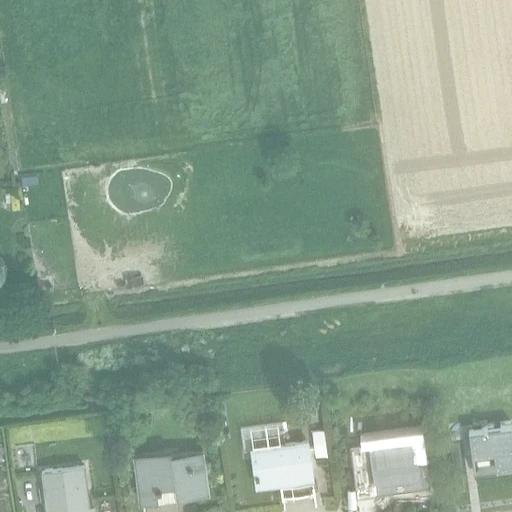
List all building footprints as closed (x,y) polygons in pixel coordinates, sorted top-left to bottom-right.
[(142,275),(124,278),(125,286),(143,284),(142,275)] [(511,423),(468,430),(473,467),(511,462),(511,423)] [(194,424),(185,428),(186,437),(193,437),(194,424)] [(311,430),(315,456),(325,455),(324,447),(325,446),(323,428),(311,430)] [(125,443),(140,441),(139,429),(124,431),(125,443)] [(353,470),(372,468),(374,482),(386,481),(387,485),(414,481),(421,472),(420,461),(417,461),(414,436),(369,443),(369,444),(350,446),(353,470)] [(307,441),(251,448),(256,486),(312,478),(307,441)] [(7,443),(8,462),(18,461),(16,443),(7,443)] [(202,450),(134,459),(140,502),(178,497),(177,490),(207,486),(202,450)] [(41,471),(46,511),(89,511),(83,465),(41,471)]
